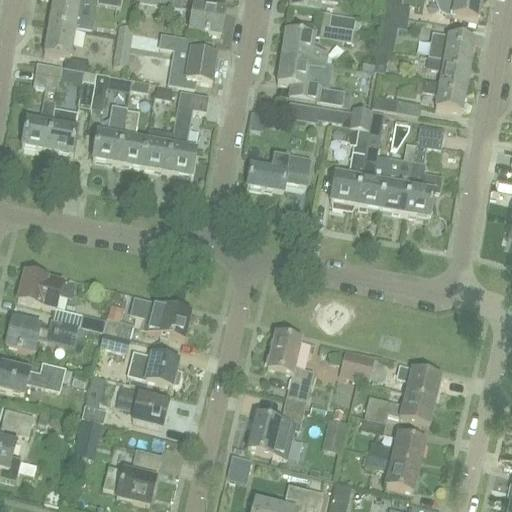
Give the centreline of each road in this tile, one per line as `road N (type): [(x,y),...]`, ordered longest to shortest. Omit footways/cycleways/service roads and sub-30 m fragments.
road 1 (residential): [(457,297),(511,8)]
road 2 (residential): [(193,511),(249,257)]
road 3 (residential): [(211,252),(260,0)]
road 4 (residential): [(211,252),(0,214)]
road 5 (residential): [(457,297),(249,257)]
road 6 (residential): [(462,511),(509,311)]
